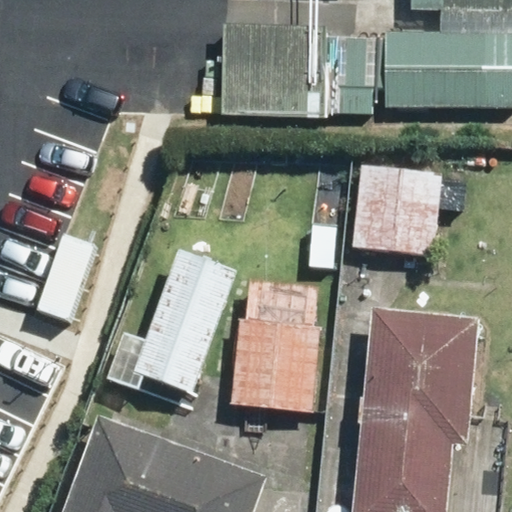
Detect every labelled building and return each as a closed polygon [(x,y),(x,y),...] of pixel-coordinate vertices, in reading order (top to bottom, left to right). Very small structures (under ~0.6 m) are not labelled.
[(511,0),(409,0),(409,17),(511,20),(511,0)] [(329,123),(329,107),(421,109),(510,111),(511,41),(382,38),(382,43),(329,42),(329,38),(220,33),(218,120),(329,123)] [(443,168),(352,161),(344,258),(436,265),(443,168)] [(191,402),(235,280),(177,259),(145,349),(122,341),(106,387),(137,398),(142,384),(191,402)] [(478,327),(370,317),(350,511),(444,511),(451,453),(465,455),(478,327)] [(239,328),(231,412),(312,419),(319,335),(239,328)] [(252,511),(262,484),(94,426),(63,511),(252,511)]
